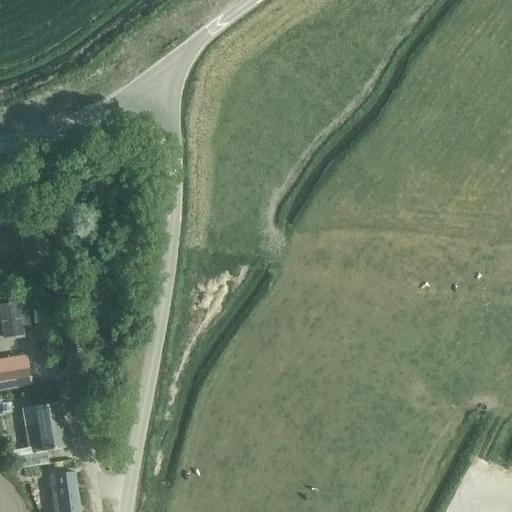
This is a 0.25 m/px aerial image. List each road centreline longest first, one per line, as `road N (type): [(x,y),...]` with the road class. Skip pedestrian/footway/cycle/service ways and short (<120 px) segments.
road 1 (tertiary): [(125,511),(174,211),(177,152),(154,79)]
road 2 (unclassified): [(0,145),(95,119),(154,79)]
road 3 (tertiary): [(154,79),(257,0)]
